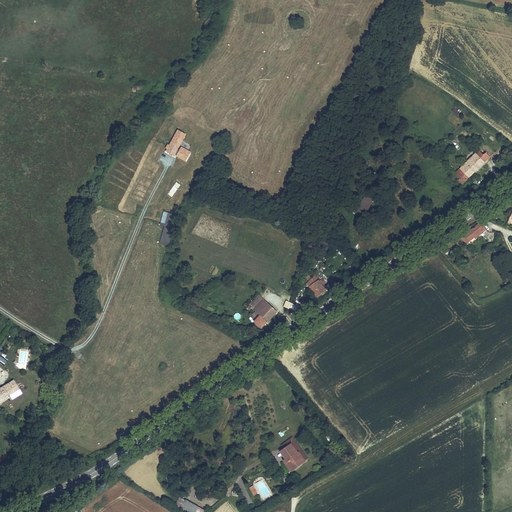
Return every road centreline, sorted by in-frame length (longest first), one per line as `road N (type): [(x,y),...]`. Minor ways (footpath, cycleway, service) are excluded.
road 1 (primary): [(511,192),(80,479),(6,511)]
road 2 (track): [(292,510),(301,494),(511,372)]
